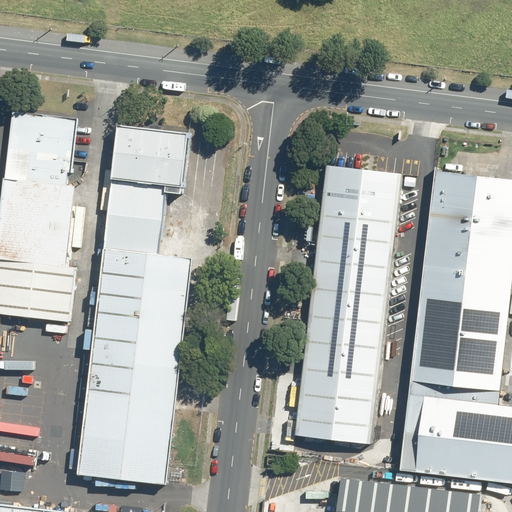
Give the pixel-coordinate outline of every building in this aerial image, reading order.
[(14,111),(0,240),(0,313),(71,321),(77,267),(68,266),(77,187),(67,186),(69,172),(73,173),(79,118),(14,111)] [(191,133),(121,125),(80,472),(169,483),(195,258),(161,254),(168,192),(184,194),(191,133)] [(297,434),(371,442),(402,174),(328,165),(297,434)] [(511,179),(437,171),(402,468),(511,481),(511,406),(499,405),(511,292),(511,179)] [(330,476),(326,511),(472,511),(475,492),(330,476)] [(0,511),(75,511),(0,503),(0,511)]
